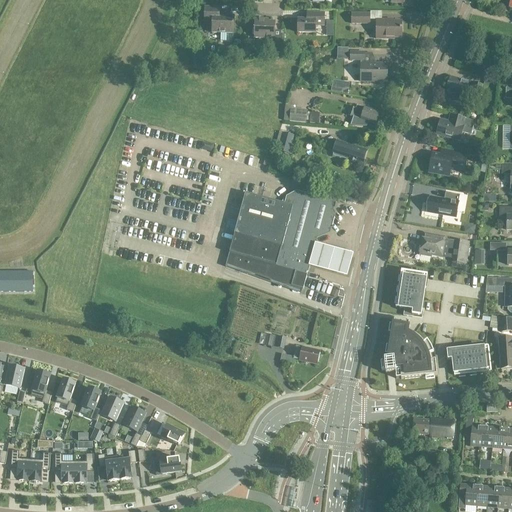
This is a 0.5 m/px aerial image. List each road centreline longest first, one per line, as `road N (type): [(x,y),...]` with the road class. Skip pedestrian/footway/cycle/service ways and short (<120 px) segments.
road 1 (secondary): [(338,409),(388,188),(458,0)]
road 2 (residential): [(244,461),(187,418),(126,387),(0,348)]
road 3 (tertiary): [(511,392),(338,409)]
